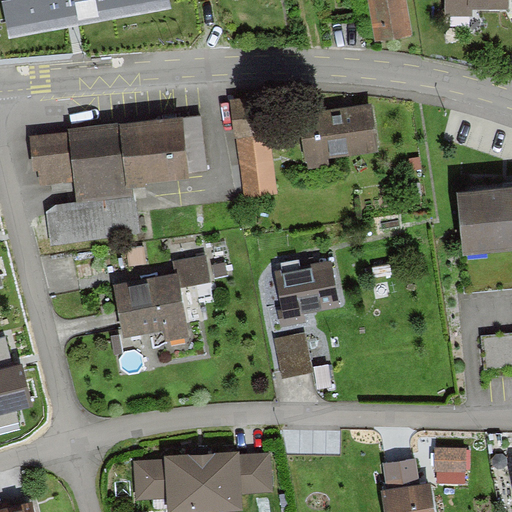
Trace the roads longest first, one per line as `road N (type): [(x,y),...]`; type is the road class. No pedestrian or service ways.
road 1 (tertiary): [(0,85),(293,63),(407,71),(511,99)]
road 2 (residential): [(511,418),(211,417),(74,442)]
road 3 (residential): [(0,145),(74,442)]
